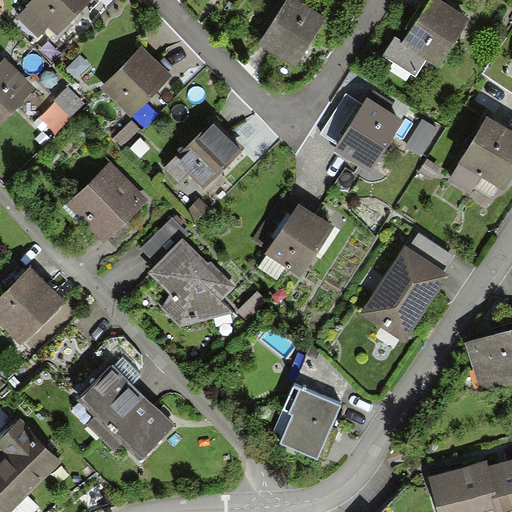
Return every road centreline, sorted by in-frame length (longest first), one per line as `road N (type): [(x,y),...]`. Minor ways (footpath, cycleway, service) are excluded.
road 1 (residential): [(271,505),(250,454),(0,193)]
road 2 (residential): [(271,505),(309,501),(358,470),(511,236)]
road 3 (residential): [(377,0),(320,87),(286,107),(252,91),(162,0)]
